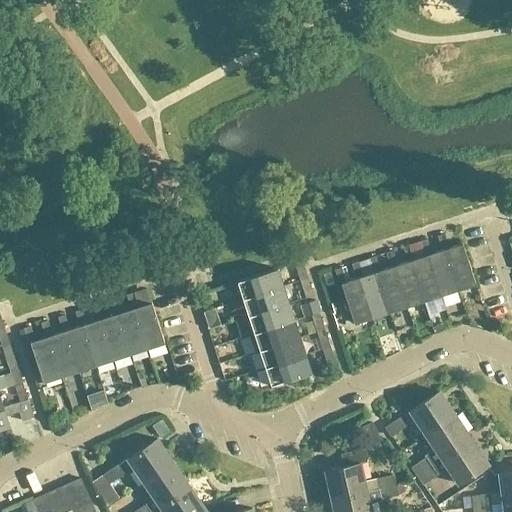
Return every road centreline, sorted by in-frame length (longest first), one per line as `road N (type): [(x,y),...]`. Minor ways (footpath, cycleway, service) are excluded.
road 1 (residential): [(276,431),(448,343),(511,355)]
road 2 (residential): [(0,472),(159,398),(222,418)]
road 3 (residential): [(222,418),(184,292)]
